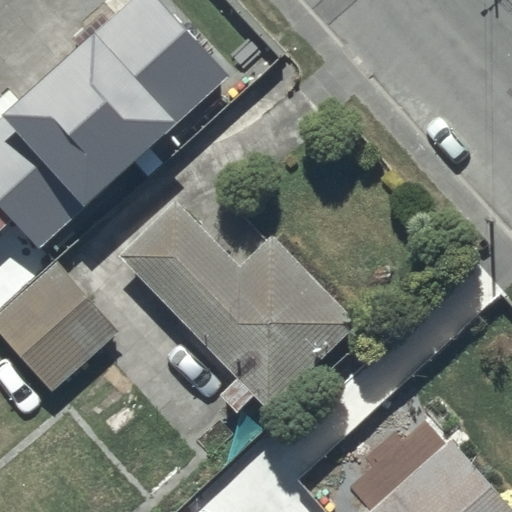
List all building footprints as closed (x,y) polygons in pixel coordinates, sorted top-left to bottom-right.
[(142,0),(0,129),(0,213),(13,231),(40,261),(85,220),(89,225),(185,138),(180,132),(233,84),(156,0),(142,0)] [(180,205),(119,264),(235,383),(218,400),(240,422),(258,405),(271,419),(363,330),(276,241),(245,271),(180,205)] [(0,242),(13,231),(0,213),(0,242)] [(122,337),(58,266),(0,318),(0,336),(54,397),(122,337)] [(511,511),(511,510),(448,441),(369,511),(511,511)] [(154,442),(122,469),(150,502),(182,475),(154,442)]
